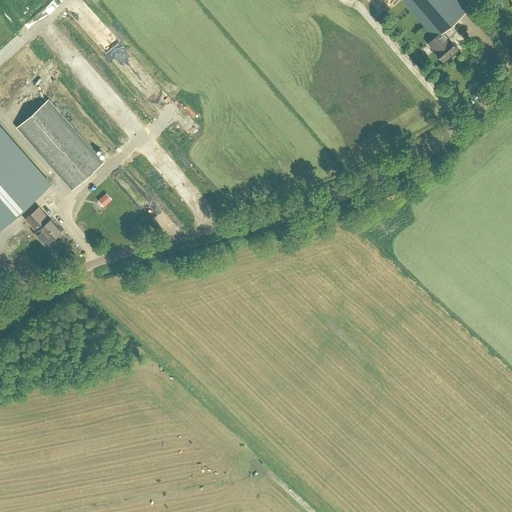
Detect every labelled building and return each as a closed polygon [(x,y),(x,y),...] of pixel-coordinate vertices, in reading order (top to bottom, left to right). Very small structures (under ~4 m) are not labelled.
[(402,0),(434,37),(428,41),(435,50),(434,51),(443,61),(458,48),(449,38),(448,39),(442,31),(468,8),(461,0),(402,0)] [(35,51),(43,58),(52,48),(44,41),(35,51)] [(72,188),(103,161),(50,100),(19,126),(72,188)] [(0,230),(52,185),(0,126),(0,230)] [(106,193),(98,200),(104,206),(112,199),(106,193)] [(86,209),(95,202),(89,194),(79,202),(86,209)] [(33,233),(44,245),(50,239),(51,239),(61,231),(61,230),(50,218),(49,219),(38,206),(25,217),(36,230),(33,233)] [(142,222),(134,225),(136,231),(144,228),(142,222)]
